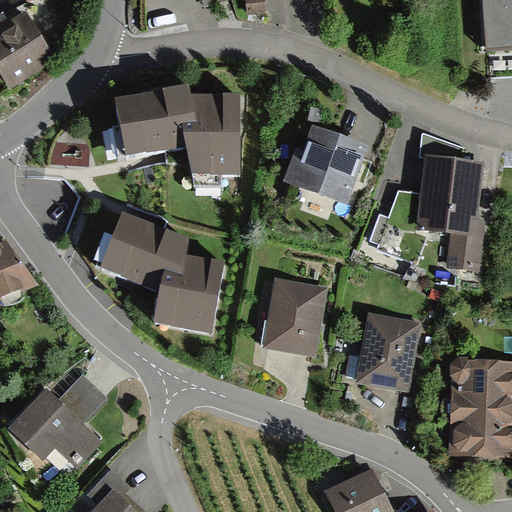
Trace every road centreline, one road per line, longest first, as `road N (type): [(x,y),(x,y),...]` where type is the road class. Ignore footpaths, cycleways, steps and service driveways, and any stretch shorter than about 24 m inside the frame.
road 1 (residential): [(90,53),(270,44),(419,110),(511,137)]
road 2 (residential): [(456,511),(400,467),(171,381)]
road 3 (residential): [(171,381),(104,337),(56,280),(0,184)]
road 4 (residential): [(186,511),(161,448),(158,416),(171,381)]
road 5 (residential): [(90,53),(46,106),(0,136)]
